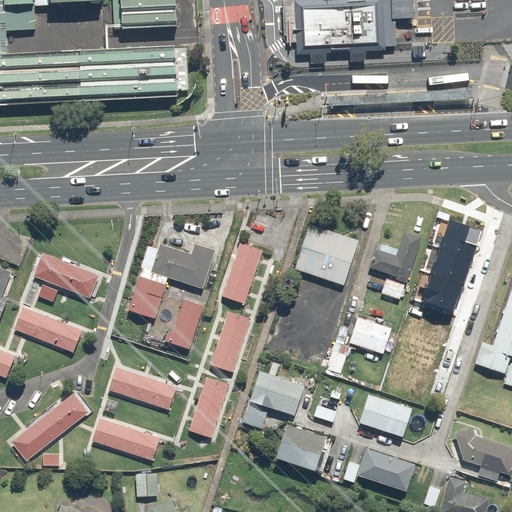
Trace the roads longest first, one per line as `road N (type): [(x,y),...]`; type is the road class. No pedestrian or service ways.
road 1 (residential): [(140,180),(93,359),(0,395)]
road 2 (primary): [(247,140),(511,128)]
road 3 (primary): [(0,153),(230,140)]
road 4 (primary): [(473,164),(249,174)]
road 5 (primary): [(140,180),(0,187)]
